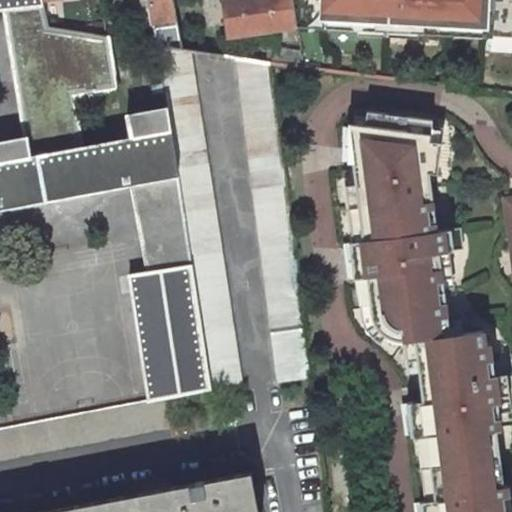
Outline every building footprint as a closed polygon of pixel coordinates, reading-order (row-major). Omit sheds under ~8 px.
[(0,208),(132,184),(141,182),(133,139),(81,149),(73,95),(116,88),(107,36),(47,25),(41,0),(0,0),(0,8),(4,8),(26,138),(0,142),(0,208)] [(148,0),(140,0),(142,8),(149,7),(148,0)] [(157,44),(181,48),(171,0),(148,0),(149,7),(156,44),(157,44)] [(220,0),(226,36),(296,25),(294,15),(292,0),(220,0)] [(292,0),(294,15),(316,15),(316,0),(292,0)] [(316,0),(316,15),(325,17),(324,27),(366,29),(366,24),(388,25),(410,26),(409,31),(451,34),(452,24),(485,26),(487,0),(316,0)] [(511,0),(487,0),(485,26),(485,36),(511,37),(511,0)] [(316,15),(294,15),(296,25),(324,27),(325,17),(316,15)] [(452,24),(451,34),(485,36),(485,26),(452,24)] [(211,390),(241,386),(188,50),(181,48),(157,44),(167,108),(171,132),(191,264),(211,389),(211,390)] [(302,67),(300,52),(248,46),(245,59),(269,63),(302,67)] [(308,377),(302,329),(269,63),(245,59),(238,58),(279,381),(308,377)] [(129,115),(133,139),(171,132),(167,108),(129,115)] [(364,236),(366,251),(368,274),(373,313),(376,321),(379,326),(387,334),(390,328),(403,327),(405,341),(416,340),(425,411),(411,413),(414,434),(428,433),(436,498),(422,501),(423,511),(511,511),(511,510),(507,485),(504,485),(496,429),(500,428),(497,403),(500,403),(496,375),(494,375),(490,345),(486,345),(484,330),(461,333),(448,323),(439,252),(453,250),(450,229),(436,230),(432,200),(423,202),(422,189),(431,188),(429,171),(438,173),(443,141),(431,140),(433,128),(434,119),(368,111),(363,144),(353,146),(364,236)] [(431,140),(443,141),(444,129),(433,128),(431,140)] [(149,270),(191,264),(171,132),(133,139),(141,182),(132,184),(149,270)] [(431,188),(422,189),(423,202),(432,200),(431,188)] [(366,251),(364,236),(351,238),(353,251),(366,251)] [(165,397),(211,389),(191,264),(149,270),(130,273),(150,400),(165,397)] [(0,459),(171,427),(165,397),(150,400),(14,426),(0,428),(0,459)] [(258,511),(250,473),(204,482),(204,480),(189,483),(190,485),(173,488),(175,508),(176,511),(258,511)] [(176,511),(175,508),(173,488),(141,494),(145,511),(176,511)] [(145,511),(141,494),(44,511),(43,511),(37,511),(145,511)]
